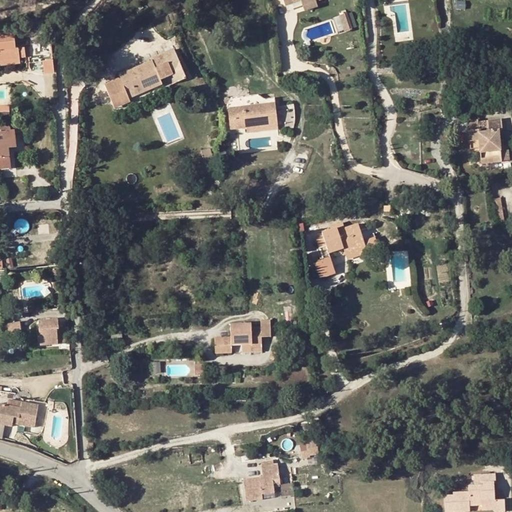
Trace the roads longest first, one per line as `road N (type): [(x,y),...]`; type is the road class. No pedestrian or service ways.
road 1 (residential): [(373,172),(453,197),(464,305),(450,340),(305,416),(153,447),(70,478)]
road 2 (unclassified): [(96,0),(60,61),(81,460),(70,478)]
